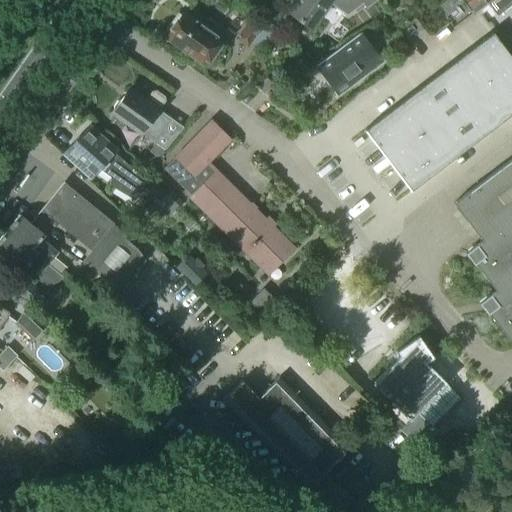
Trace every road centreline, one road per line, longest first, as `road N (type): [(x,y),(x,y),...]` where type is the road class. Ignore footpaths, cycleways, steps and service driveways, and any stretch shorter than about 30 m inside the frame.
road 1 (unknown): [(25,139),(131,223),(207,339),(293,378),(333,418)]
road 2 (unclassified): [(0,175),(123,0)]
road 3 (primary): [(0,110),(76,0)]
